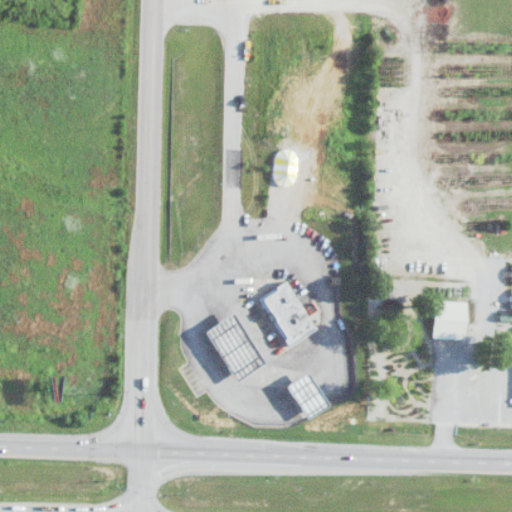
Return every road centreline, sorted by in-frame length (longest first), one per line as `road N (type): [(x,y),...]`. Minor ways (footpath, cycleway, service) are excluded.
road 1 (trunk): [(511,465),(0,447)]
road 2 (secondary): [(145,511),(151,0)]
